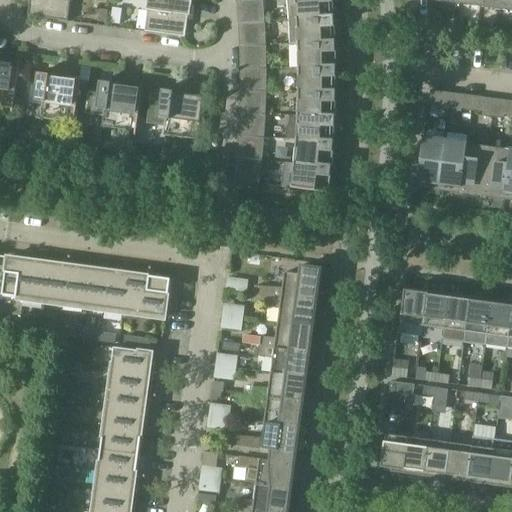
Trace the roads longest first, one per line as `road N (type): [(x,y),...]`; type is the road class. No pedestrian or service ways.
road 1 (residential): [(178,511),(216,254),(0,224)]
road 2 (residential): [(228,70),(26,43),(0,12)]
road 3 (residential): [(511,87),(423,76),(414,0)]
